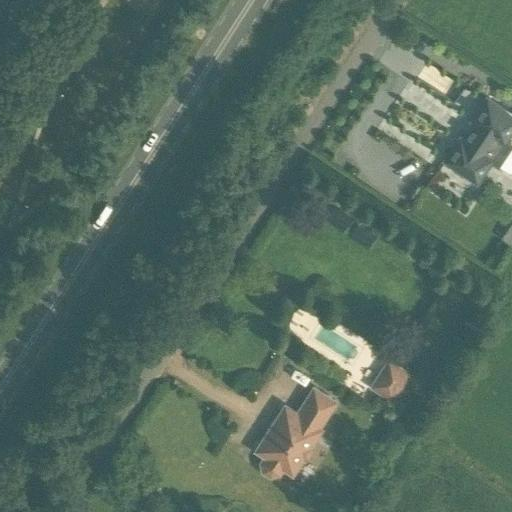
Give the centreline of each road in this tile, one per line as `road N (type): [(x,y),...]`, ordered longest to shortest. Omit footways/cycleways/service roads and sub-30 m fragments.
road 1 (unclassified): [(58,511),(392,0)]
road 2 (primary): [(0,392),(252,0)]
